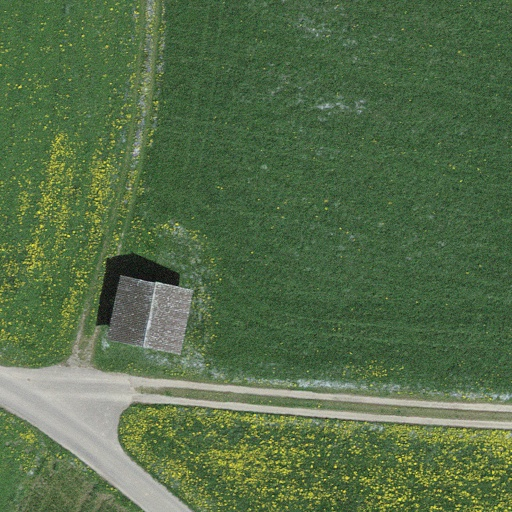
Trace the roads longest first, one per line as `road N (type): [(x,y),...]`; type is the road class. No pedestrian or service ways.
road 1 (track): [(148,0),(141,138),(61,392),(158,392),(511,421)]
road 2 (unclassified): [(175,511),(128,473),(61,392),(0,375)]
